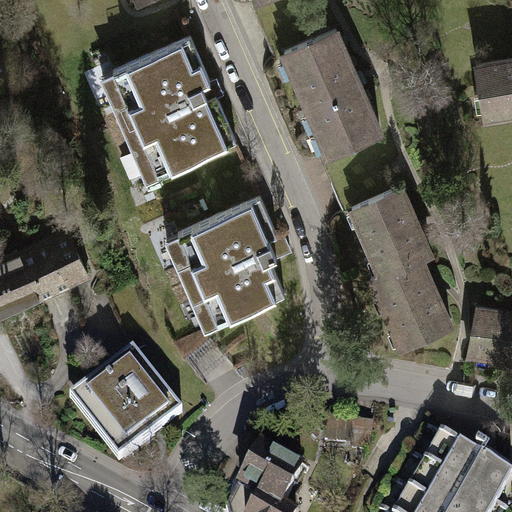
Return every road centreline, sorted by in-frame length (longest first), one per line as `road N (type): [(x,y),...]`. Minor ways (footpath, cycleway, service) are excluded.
road 1 (residential): [(319,377),(320,309),(307,233),(207,0)]
road 2 (residential): [(166,511),(188,468),(234,415),(319,377)]
road 3 (residential): [(319,377),(511,407)]
road 4 (secondary): [(0,433),(143,511)]
